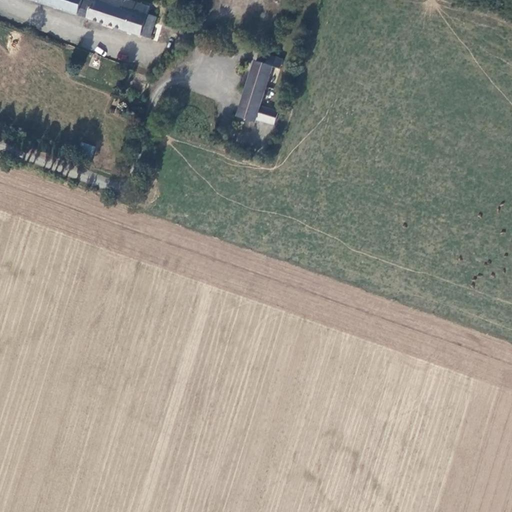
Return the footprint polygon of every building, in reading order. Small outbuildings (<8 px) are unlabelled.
[(32,0),(81,16),(86,0),(32,0)] [(86,0),(81,16),(89,19),(95,0),(86,0)] [(95,0),(89,19),(153,39),(159,17),(151,15),(151,17),(123,8),(125,0),(95,0)] [(153,7),(131,0),(125,0),(123,8),(151,17),(151,15),(153,7)] [(267,68),(256,65),(240,120),(257,125),(258,123),(277,128),(280,115),(262,110),(274,70),(281,72),(284,63),(270,59),(267,68)] [(125,73),(118,92),(124,94),(132,76),(125,73)] [(85,143),(81,153),(96,158),(99,147),(85,143)]
